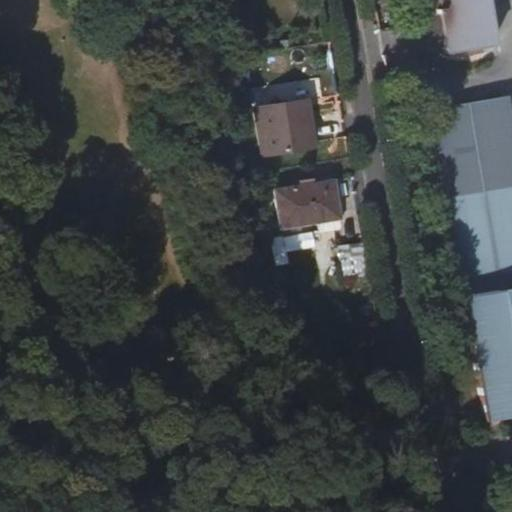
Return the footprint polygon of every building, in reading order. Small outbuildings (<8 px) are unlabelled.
[(424,0),(431,42),(445,41),(448,56),(492,48),(484,0),(424,0)] [(315,78),(298,81),(301,96),(319,93),(315,78)] [(286,84),(251,88),(253,106),(289,101),(286,84)] [(455,298),(511,288),(511,159),(502,99),(425,112),(455,298)] [(307,151),(301,105),(251,110),(257,157),(307,151)] [(334,224),(327,185),(270,197),(276,234),(334,224)] [(358,242),(334,245),(337,278),(362,275),(358,242)] [(511,292),(493,295),(494,302),(511,299),(511,292)] [(511,299),(494,302),(493,295),(458,301),(478,426),(511,421),(511,299)]
